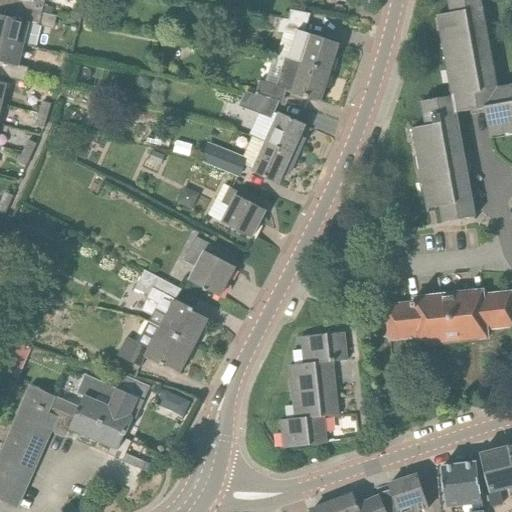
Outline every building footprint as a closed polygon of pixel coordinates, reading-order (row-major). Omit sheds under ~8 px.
[(19,0),(18,6),(42,12),(45,0),(19,0)] [(452,96),(481,92),(491,90),(474,0),(448,0),(451,13),(438,16),(438,17),(434,18),(437,32),(440,31),(443,44),(439,44),(441,58),(445,57),(447,70),(444,70),(446,84),(450,84),(452,96)] [(39,27),(42,12),(18,6),(15,19),(0,15),(0,37),(25,44),(30,24),(39,27)] [(72,17),(80,19),(83,8),(75,6),(72,17)] [(97,19),(110,22),(112,9),(100,6),(97,19)] [(291,11),(289,20),(281,19),(277,33),(297,34),(289,57),(292,58),(331,72),(332,70),(335,71),(339,60),(335,58),(340,44),(311,35),(306,32),(311,15),(291,11)] [(275,27),(276,19),(258,16),(256,25),(275,27)] [(19,67),(25,44),(0,37),(0,62),(6,64),(3,76),(25,81),(28,69),(19,67)] [(330,76),(331,72),(292,58),(277,56),(277,57),(275,56),(266,83),(261,80),(256,95),(280,102),(283,103),(286,91),(292,93),(302,96),(321,102),(326,88),(330,89),(333,77),(330,76)] [(511,91),(482,97),(484,108),(490,136),(491,136),(490,132),(504,129),(504,133),(511,132),(511,91)] [(239,107),(272,119),(280,102),(245,92),(239,107)] [(484,108),(482,97),(481,92),(452,96),(422,102),(426,126),(413,129),(413,130),(409,131),(412,144),(416,144),(418,156),(422,155),(424,169),(420,170),(423,183),(427,182),(429,196),(425,196),(427,209),(440,207),(443,223),(469,218),(450,114),(484,108)] [(39,113),(48,117),(52,105),(43,102),(39,113)] [(45,128),(48,117),(39,113),(36,125),(45,128)] [(305,126),(287,118),(279,114),(265,143),(297,157),(305,140),(300,138),(305,126)] [(23,152),(32,156),(37,144),(28,141),(23,152)] [(289,174),(297,157),(265,143),(253,172),(261,176),(279,184),(284,172),(289,174)] [(240,178),(247,159),(208,144),(200,162),(240,178)] [(27,167),(32,156),(23,152),(18,163),(27,167)] [(149,160),(160,165),(163,158),(152,153),(149,160)] [(241,199),(244,194),(230,188),(223,202),(231,207),(223,222),(234,228),(252,237),(266,212),(241,199)] [(0,204),(0,206),(8,211),(14,197),(5,193),(0,204)] [(0,245),(0,247),(22,258),(28,247),(5,235),(0,245)] [(210,254),(213,246),(196,237),(184,260),(197,267),(190,281),(203,288),(220,298),(236,267),(210,254)] [(194,310),(177,301),(183,289),(145,270),(135,289),(148,296),(147,298),(158,304),(156,308),(168,314),(160,328),(196,345),(209,319),(193,311),(194,310)] [(511,300),(511,293),(483,296),(483,290),(422,297),(422,298),(414,299),(414,303),(387,306),(391,340),(418,337),(419,346),(488,338),(487,330),(511,326),(511,300)] [(16,339),(25,343),(31,330),(22,326),(16,339)] [(181,373),(196,345),(160,328),(148,350),(126,339),(118,355),(140,367),(144,360),(163,370),(166,365),(181,373)] [(308,365),(333,362),(347,361),(344,333),(301,338),(302,350),(307,350),(308,364),(308,365)] [(297,393),(336,389),(333,362),(308,365),(308,364),(289,366),(291,379),(295,378),(296,392),(297,393)] [(73,424),(71,430),(96,441),(117,390),(85,376),(77,395),(84,398),(80,407),(57,398),(50,414),(58,418),(73,424)] [(32,450),(42,454),(58,418),(50,414),(57,398),(32,387),(0,459),(0,502),(8,505),(32,450)] [(299,420),(324,417),(339,416),(336,389),(297,393),(296,392),(292,392),(294,405),(298,405),(299,419),(299,420)] [(144,400),(117,390),(96,441),(118,450),(124,436),(125,436),(133,419),(135,420),(144,400)] [(162,390),(156,405),(184,417),(191,402),(162,390)] [(299,420),(299,419),(281,421),(282,433),(286,433),(288,447),(284,447),(284,449),(327,444),(324,417),(299,420)] [(511,496),(511,461),(508,447),(480,454),(485,474),(490,492),(487,493),(491,507),(504,504),(500,490),(509,487),(511,497),(511,496)] [(122,461),(151,473),(154,466),(125,454),(122,461)] [(483,504),(480,482),(477,462),(441,467),(444,487),(447,509),(470,506),(483,504)] [(417,511),(429,508),(424,494),(418,475),(389,484),(391,490),(379,494),(381,502),(384,511),(398,511),(413,506),(415,511),(417,511)] [(384,511),(381,502),(379,497),(357,506),(352,494),(311,511),(384,511)]
